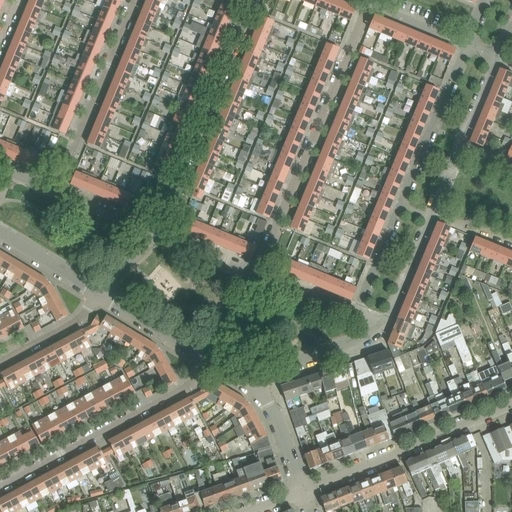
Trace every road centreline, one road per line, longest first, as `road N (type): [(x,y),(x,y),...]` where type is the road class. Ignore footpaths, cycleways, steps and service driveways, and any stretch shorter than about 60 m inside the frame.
road 1 (unclassified): [(255,273),(367,3)]
road 2 (unclassified): [(467,44),(350,311)]
road 3 (unclassified): [(253,0),(155,230)]
road 4 (unclassified): [(0,488),(182,388),(202,360)]
road 5 (residential): [(301,492),(511,401)]
road 6 (unclassified): [(54,189),(134,0)]
road 7 (unclassified): [(250,382),(381,325)]
road 8 (residential): [(202,360),(95,296)]
road 9 (residential): [(381,325),(431,211)]
road 10 (unclassified): [(301,492),(250,382)]
